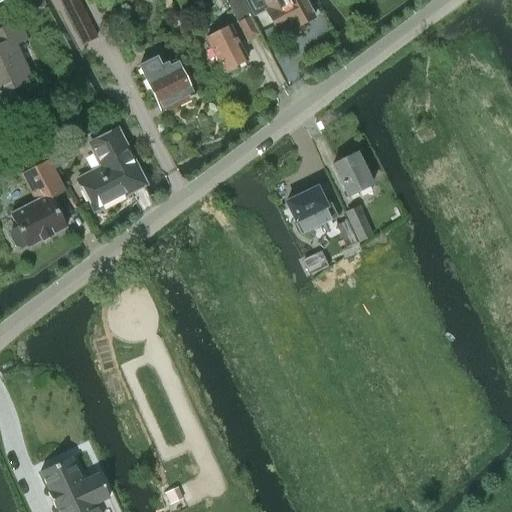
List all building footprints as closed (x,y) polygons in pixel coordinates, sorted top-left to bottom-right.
[(77,0),(59,0),(82,44),(96,37),(77,0)] [(239,0),(224,0),(246,41),(258,35),(239,0)] [(291,29),(313,18),(303,0),(261,0),(267,10),(265,11),(277,34),(290,27),(291,29)] [(18,23),(0,31),(0,42),(1,45),(0,45),(0,94),(31,81),(14,45),(26,40),(18,23)] [(235,67),(246,61),(235,40),(239,38),(235,31),(232,33),(229,27),(206,39),(223,73),(225,72),(227,74),(236,69),(235,67)] [(168,109),(168,110),(193,97),(175,63),(167,68),(165,64),(159,67),(154,59),(137,68),(159,109),(167,105),(169,109),(168,109)] [(93,210),(143,185),(115,131),(90,144),(103,169),(78,182),(93,210)] [(332,165),(348,197),(371,186),(356,153),(332,165)] [(64,227),(50,198),(63,191),(48,161),(21,175),(35,202),(12,214),(11,214),(10,215),(11,216),(17,227),(10,231),(9,236),(14,247),(19,249),(26,245),(27,246),(26,247),(27,248),(29,247),(28,247),(42,240),(43,240),(44,239),(48,237),(50,236),(64,229),(66,228),(65,227),(64,227)] [(289,202),(286,203),(301,235),(335,217),(329,205),(325,207),(316,189),(299,197),(296,195),(289,198),(289,202)] [(371,236),(358,207),(345,213),(359,242),(371,236)] [(347,221),(336,226),(346,248),(357,243),(347,221)] [(320,252),(312,256),(319,271),(327,267),(320,252)] [(70,458),(39,472),(49,492),(47,493),(54,509),(56,508),(57,511),(98,511),(95,504),(108,498),(97,474),(84,480),(82,477),(79,478),(70,458)]
